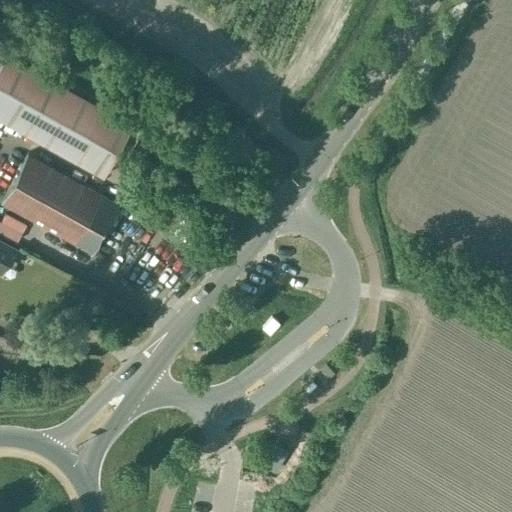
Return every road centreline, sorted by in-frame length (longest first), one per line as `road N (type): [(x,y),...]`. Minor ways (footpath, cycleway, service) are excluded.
road 1 (tertiary): [(135,378),(288,201),(421,0)]
road 2 (tertiary): [(135,378),(111,386),(65,433),(38,443)]
